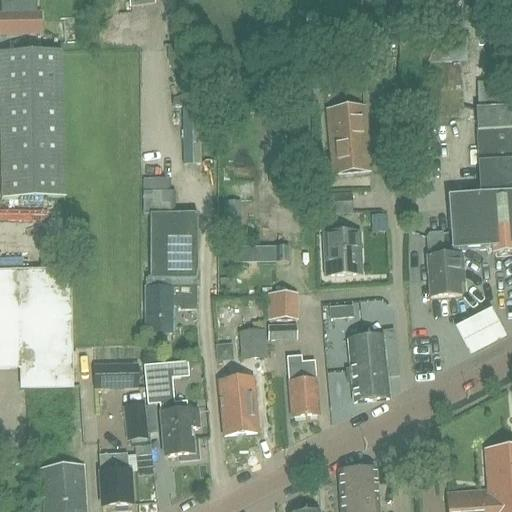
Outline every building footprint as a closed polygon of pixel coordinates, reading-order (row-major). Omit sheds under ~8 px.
[(154,0),(128,0),(130,9),(155,6),(154,0)] [(400,80),(421,80),(419,34),(417,15),(398,15),(399,35),(400,80)] [(22,16),(0,17),(0,36),(23,36),(22,16)] [(170,47),(167,47),(168,62),(182,97),(172,102),(172,108),(182,108),(183,164),(183,166),(201,166),(200,107),(195,95),(175,47),(170,47)] [(0,175),(1,201),(62,200),(59,55),(0,56),(0,175)] [(405,95),(406,121),(435,120),(435,130),(449,129),(449,119),(462,119),(461,93),(462,93),(461,76),(460,76),(459,65),(429,66),(430,81),(404,82),(405,95)] [(511,146),(510,110),(507,110),(506,84),(477,85),(478,111),(476,112),(480,196),(448,198),(450,251),(486,249),(486,254),(490,254),(490,256),(511,254),(511,146)] [(369,173),(363,110),(327,113),(333,177),(369,173)] [(266,185),(260,184),(261,165),(247,165),(247,154),(233,154),(232,203),(266,204),(266,185)] [(143,193),(144,216),(149,216),(150,281),(145,281),(146,336),(156,336),(156,339),(167,340),(168,336),(172,336),(171,307),(180,307),(181,312),(196,312),(196,275),(197,275),(197,216),(176,217),(175,193),(170,193),(170,181),(170,180),(162,180),(160,179),(143,179),(143,193)] [(352,216),(351,196),(317,197),(317,217),(352,216)] [(360,275),(358,234),(325,236),(327,277),(360,275)] [(429,235),(426,239),(428,259),(427,259),(430,299),(460,297),(458,276),(462,276),(461,257),(443,258),(441,234),(429,235)] [(288,265),(288,249),(277,249),(277,265),(288,265)] [(20,273),(0,273),(0,369),(19,369),(20,390),(73,388),(71,349),(69,271),(63,271),(32,272),(31,260),(19,260),(20,273)] [(267,296),(268,322),(298,322),(298,295),(267,296)] [(501,312),(464,325),(475,357),(511,344),(501,312)] [(265,332),(263,332),(262,324),(253,325),(253,333),(239,334),(241,363),(268,360),(265,332)] [(297,342),(297,327),(268,327),(268,343),(297,342)] [(381,333),(382,339),(347,343),(350,372),(345,372),(346,384),(351,384),(353,405),(388,401),(384,357),(396,355),(393,331),(381,333)] [(285,359),(288,384),(291,420),(319,417),(315,381),(314,363),(301,364),(300,358),(285,359)] [(196,442),(192,443),(191,431),(199,430),(197,413),(183,414),(182,404),(173,405),(172,393),(166,393),(165,381),(189,378),(188,365),(163,367),(164,369),(143,371),(147,407),(158,406),(163,460),(178,458),(179,462),(197,461),(196,442)] [(137,366),(94,367),(94,392),(138,391),(137,366)] [(255,435),(250,382),(219,385),(224,438),(255,435)] [(126,443),(148,440),(145,406),(123,409),(126,443)] [(487,493),(480,493),(446,495),(447,511),(511,511),(511,451),(485,453),(487,493)] [(131,507),(129,474),(127,474),(126,456),(99,458),(100,476),(98,476),(100,509),(131,507)] [(85,511),(82,466),(61,468),(64,511),(85,511)] [(64,511),(61,468),(40,470),(43,511),(64,511)] [(379,511),(377,472),(339,475),(341,511),(379,511)]
